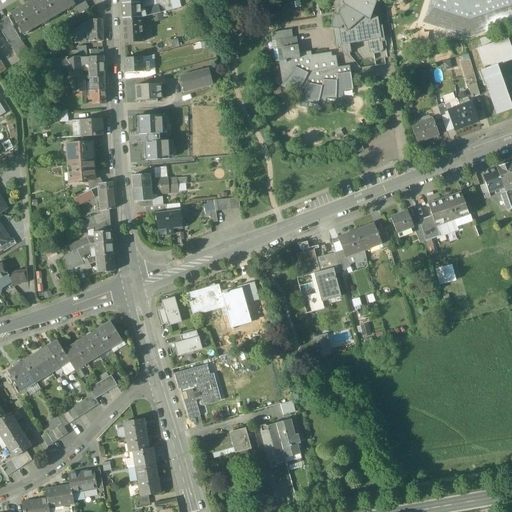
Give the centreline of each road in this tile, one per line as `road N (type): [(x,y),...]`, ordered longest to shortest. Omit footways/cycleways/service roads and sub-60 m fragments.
road 1 (tertiary): [(511,142),(133,287)]
road 2 (tertiary): [(109,0),(133,287)]
road 3 (residential): [(0,496),(57,467),(138,386),(158,380)]
road 4 (residential): [(0,333),(133,287)]
road 5 (tertiary): [(158,380),(195,511)]
